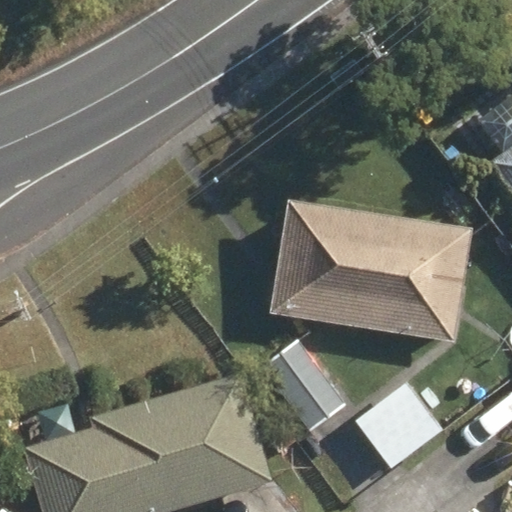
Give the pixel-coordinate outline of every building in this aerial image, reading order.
[(511,154),(491,170),(511,198),(511,154)] [(269,317),(456,347),(473,234),(286,205),(269,317)] [(476,281),(488,281),(494,271),(488,262),(476,262),(470,272),(476,281)] [(262,371),(311,435),(347,406),(298,343),(262,371)] [(27,454),(43,511),(181,511),(270,486),(239,379),(141,407),(144,420),(27,454)] [(356,427),(394,472),(444,430),(407,385),(356,427)] [(265,437),(278,455),(296,442),(282,424),(265,437)] [(303,451),(320,469),(334,456),(318,438),(303,451)]
